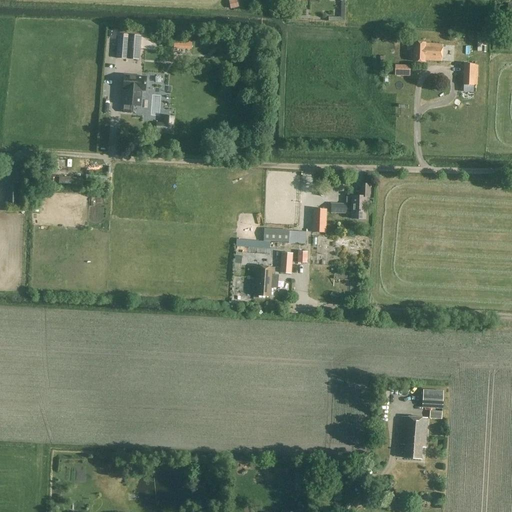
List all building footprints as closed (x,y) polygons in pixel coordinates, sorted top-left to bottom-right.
[(117,59),(126,60),(139,60),(140,36),(118,35),(117,59)] [(425,62),(425,61),(441,61),(442,45),(429,44),(429,45),(425,44),(425,43),(414,43),(413,62),(425,62)] [(464,56),(464,48),(447,46),(446,54),(464,56)] [(464,65),(463,85),(473,85),(474,65),(464,65)] [(121,105),(121,111),(122,113),(130,114),(132,112),(132,106),(139,107),(140,91),(144,92),(145,78),(123,76),(122,90),(124,90),(123,105),(121,105)] [(444,93),(438,95),(440,102),(446,99),(444,93)] [(103,94),(103,115),(113,115),(114,95),(103,94)] [(14,169),(13,182),(24,182),(24,170),(14,169)] [(346,198),(346,204),(331,204),(330,214),(346,214),(346,210),(351,210),(351,219),(365,220),(366,198),(369,198),(369,185),(360,185),(359,197),(351,196),(350,198),(346,198)] [(7,205),(21,205),(22,187),(8,187),(7,205)] [(314,215),(314,232),(324,233),(324,215),(314,215)] [(298,251),(297,263),(307,263),(307,252),(298,251)] [(281,253),(280,274),(291,274),(293,254),(281,253)] [(254,296),(270,297),(271,288),(273,288),(274,268),(255,267),(254,296)] [(238,281),(238,301),(252,301),(252,282),(238,281)] [(423,390),(422,406),(442,407),(443,392),(423,390)] [(403,458),(421,459),(422,448),(425,448),(427,418),(401,417),(400,445),(404,445),(403,458)]
